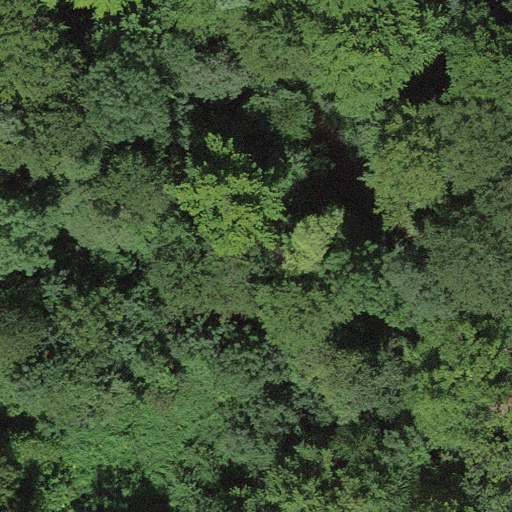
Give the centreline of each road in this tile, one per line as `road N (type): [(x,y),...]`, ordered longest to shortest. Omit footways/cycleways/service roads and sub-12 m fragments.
road 1 (track): [(350,511),(347,451),(270,180),(244,0)]
road 2 (track): [(511,330),(391,205),(244,0)]
